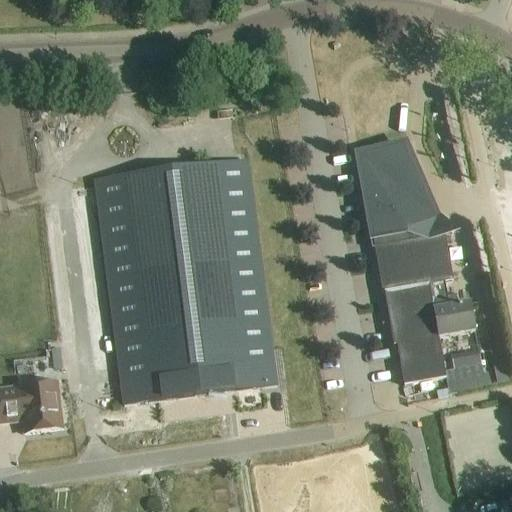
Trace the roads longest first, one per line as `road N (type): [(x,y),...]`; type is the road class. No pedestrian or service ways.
road 1 (unclassified): [(0,486),(363,424),(291,15)]
road 2 (unclassified): [(291,15),(168,49),(0,55)]
road 3 (unclassified): [(486,36),(384,8),(291,15)]
